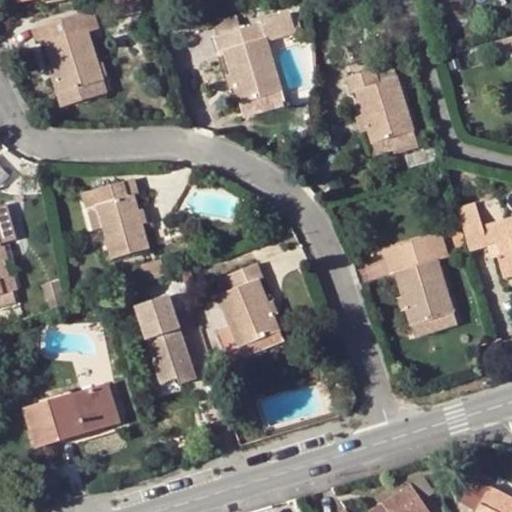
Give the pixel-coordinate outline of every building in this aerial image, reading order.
[(143,10),(140,0),(112,0),(116,16),(143,10)] [(60,94),(103,82),(85,28),(94,25),(90,10),(33,29),(38,41),(43,41),(60,94)] [(238,103),(279,90),(265,40),(294,32),(288,14),(259,22),(260,24),(240,31),(235,16),(212,24),(216,35),(213,36),(218,52),(222,51),(238,103)] [(389,52),(394,50),(406,47),(400,28),(383,33),(389,52)] [(406,47),(394,50),(399,63),(409,59),(406,47)] [(391,63),(375,68),(380,82),(395,78),(391,63)] [(380,82),(375,68),(344,78),(348,92),(354,91),(371,143),(412,131),(395,78),(380,82)] [(106,91),(103,82),(60,94),(64,105),(106,91)] [(283,103),(279,90),(238,103),(241,116),(283,103)] [(412,131),(371,143),(375,154),(416,142),(412,131)] [(108,201),(95,205),(101,227),(110,258),(147,248),(132,195),(136,193),(132,179),(103,187),(108,201)] [(494,218),(489,196),(477,198),(481,220),(494,218)] [(473,203),(457,208),(460,217),(476,212),(473,203)] [(101,227),(95,205),(85,208),(91,229),(101,227)] [(460,217),(469,250),(486,245),(480,226),(476,212),(460,217)] [(499,255),(496,255),(502,277),(511,274),(511,216),(502,219),(508,237),(495,241),(499,255)] [(480,226),(486,245),(490,257),(496,255),(499,255),(495,241),(508,237),(502,219),(480,226)] [(431,318),(452,312),(436,259),(449,255),(441,232),(382,250),(389,273),(394,272),(410,325),(431,318)] [(7,276),(0,250),(0,306),(16,302),(13,291),(16,289),(12,274),(7,276)] [(137,263),(142,279),(165,272),(160,255),(137,263)] [(238,347),(277,330),(257,279),(261,277),(255,263),(212,282),(238,347)] [(62,276),(47,286),(49,292),(65,287),(62,276)] [(20,294),(26,318),(53,309),(49,292),(47,286),(20,294)] [(49,292),(53,309),(69,303),(65,287),(49,292)] [(195,376),(169,292),(136,302),(160,379),(176,375),(178,381),(195,376)] [(410,325),(413,336),(456,324),(452,312),(431,318),(410,325)] [(281,340),(277,330),(238,347),(241,356),(281,340)] [(492,358),(489,349),(479,352),(482,361),(492,358)] [(115,422),(106,387),(24,411),(34,446),(115,422)] [(344,511),(342,511),(436,511),(427,498),(433,495),(421,477),(381,506),(385,511),(344,511)] [(511,511),(511,509),(506,506),(509,498),(488,487),(475,511),(511,511)]
